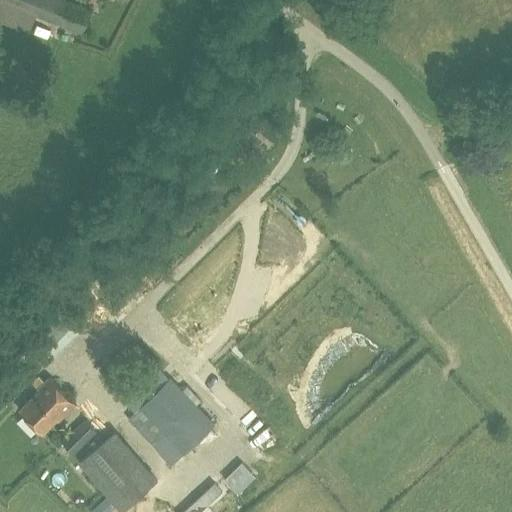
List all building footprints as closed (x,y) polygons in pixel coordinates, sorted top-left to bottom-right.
[(0,0),(0,19),(30,31),(35,17),(82,35),(91,11),(64,0),(0,0)] [(28,338),(43,355),(78,321),(62,305),(28,338)] [(26,344),(20,350),(38,366),(44,360),(26,344)] [(140,407),(142,409),(184,454),(216,424),(172,377),(152,395),(140,407)] [(59,421),(76,405),(51,379),(39,390),(41,391),(21,411),(44,433),(58,420),(59,421)] [(134,412),(140,407),(152,395),(142,385),(124,401),(134,412)] [(62,442),(76,456),(99,433),(85,419),(62,442)] [(81,461),(123,510),(158,479),(116,430),(81,461)] [(263,440),(245,457),(257,471),(276,453),(263,440)] [(215,483),(182,511),(198,511),(222,491),(215,483)]
